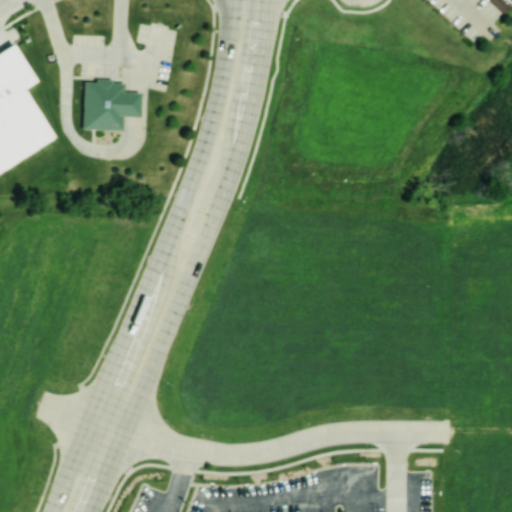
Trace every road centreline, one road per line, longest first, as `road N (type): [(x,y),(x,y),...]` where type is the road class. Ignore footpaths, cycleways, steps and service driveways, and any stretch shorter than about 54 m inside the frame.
road 1 (secondary): [(231,0),(199,155),(51,511)]
road 2 (secondary): [(90,511),(232,170),(253,97),(266,0)]
road 3 (residential): [(449,432),(353,432),(218,455),(125,435),(39,403)]
